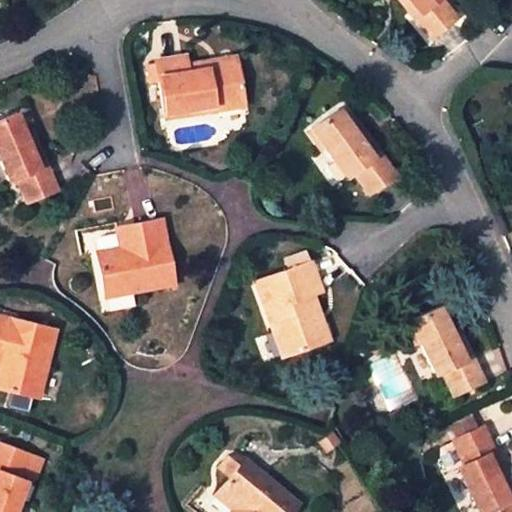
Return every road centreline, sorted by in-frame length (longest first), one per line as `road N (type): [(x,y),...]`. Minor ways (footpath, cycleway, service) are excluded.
road 1 (residential): [(511,315),(423,102)]
road 2 (residential): [(423,102),(345,40),(263,0)]
road 3 (residential): [(0,48),(100,17),(124,0)]
